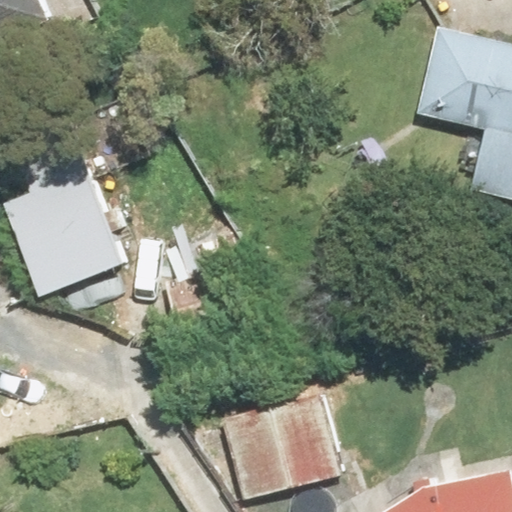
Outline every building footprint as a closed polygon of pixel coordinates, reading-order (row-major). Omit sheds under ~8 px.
[(82,0),(0,0),(0,43),(83,1),(82,0)] [(511,41),(440,26),(422,114),(490,128),(478,186),(511,193),(511,41)] [(105,117),(8,159),(67,293),(164,251),(105,117)] [(339,385),(235,409),(255,493),(359,469),(339,385)] [(511,511),(511,466),(441,470),(376,511),(511,511)]
